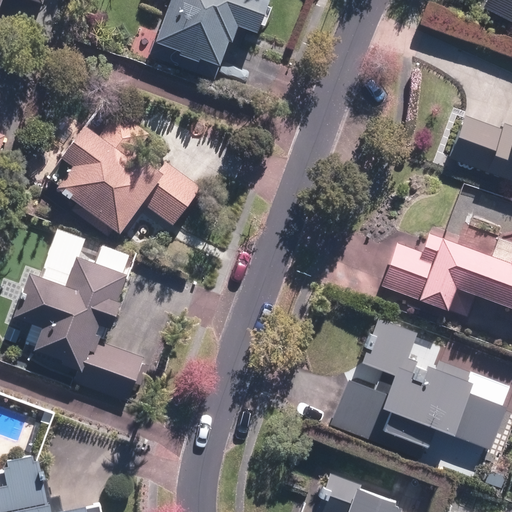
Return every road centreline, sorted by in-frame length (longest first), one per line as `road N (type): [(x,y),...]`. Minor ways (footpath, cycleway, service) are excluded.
road 1 (residential): [(194,511),(213,421),(364,0)]
road 2 (unknown): [(213,421),(0,372)]
